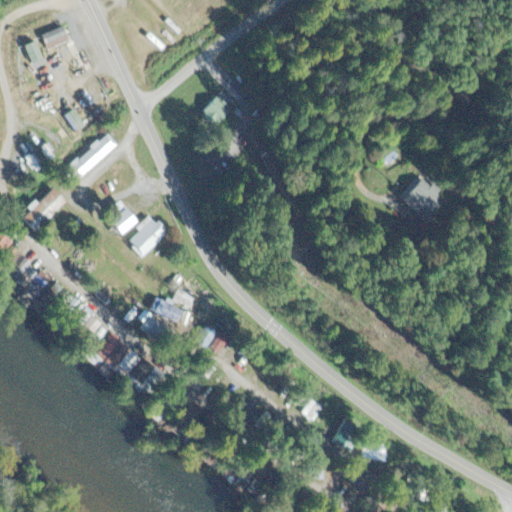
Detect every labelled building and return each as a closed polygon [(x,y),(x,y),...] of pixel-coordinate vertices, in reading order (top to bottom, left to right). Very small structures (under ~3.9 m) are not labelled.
[(181,22),(206,10),(202,2),(178,15),(181,22)] [(65,43),(58,29),(37,38),(43,52),(65,43)] [(213,130),(230,111),(216,98),(198,117),(213,130)] [(59,170),(69,184),(116,151),(106,137),(59,170)] [(434,232),(455,212),(425,179),(403,199),(434,232)] [(32,235),(64,205),(51,191),(34,206),(33,205),(18,219),(32,235)] [(108,222),(103,224),(114,239),(132,226),(116,204),(102,214),(108,222)] [(138,261),(162,238),(154,230),(155,229),(145,219),(132,230),(135,233),(123,245),(138,261)] [(93,345),(78,361),(102,382),(111,372),(120,381),(136,363),(105,335),(106,333),(51,283),(39,296),(93,345)] [(216,335),(205,327),(193,344),(205,352),(216,335)] [(324,410),(311,400),(299,416),(312,425),(324,410)]
